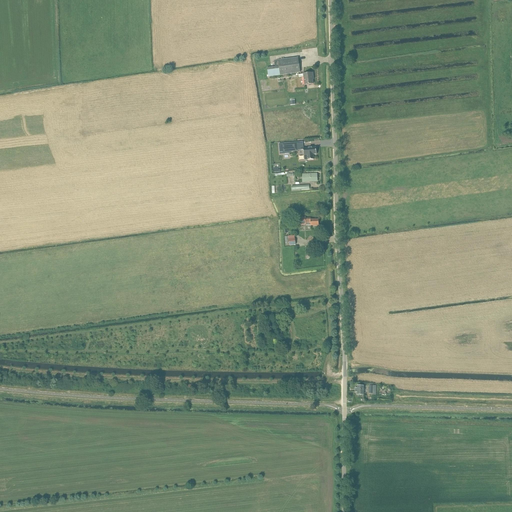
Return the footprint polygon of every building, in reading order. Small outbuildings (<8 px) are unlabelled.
[(268,68),(267,68),(268,77),(270,77),(280,75),(295,73),(300,72),(298,57),(293,58),(278,60),(279,67),(271,68),(268,68)] [(303,74),(304,79),(305,85),(313,84),(312,77),(313,77),(313,73),(303,74)] [(289,143),(282,144),(283,154),(290,153),(290,152),(298,151),(298,150),(297,142),(289,143)] [(316,147),(303,148),(304,155),(307,155),(308,160),(314,159),(313,155),(317,154),(316,147)] [(306,182),(309,182),(317,181),(317,174),(306,174),(306,182)] [(292,302),(284,303),(286,311),(294,310),(292,302)] [(363,395),(363,386),(358,386),(358,388),(355,388),(355,392),(358,392),(357,394),(363,395)]
